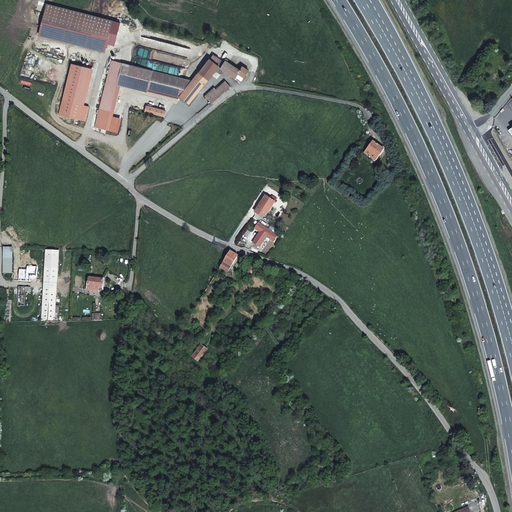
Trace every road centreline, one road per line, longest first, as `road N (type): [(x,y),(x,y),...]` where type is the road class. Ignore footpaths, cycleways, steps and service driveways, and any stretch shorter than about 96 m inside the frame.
road 1 (unclassified): [(497,511),(488,483),(419,386),(326,289),(238,252),(140,195)]
road 2 (motorway): [(338,0),(417,143),(455,232),(511,440)]
road 3 (motorway): [(511,351),(448,165),(361,0)]
road 4 (unclassified): [(126,187),(238,92),(357,105),(368,120)]
road 5 (unclassified): [(126,187),(7,100)]
road 6 (primary): [(398,0),(470,128)]
road 7 (unclassified): [(7,100),(0,240)]
